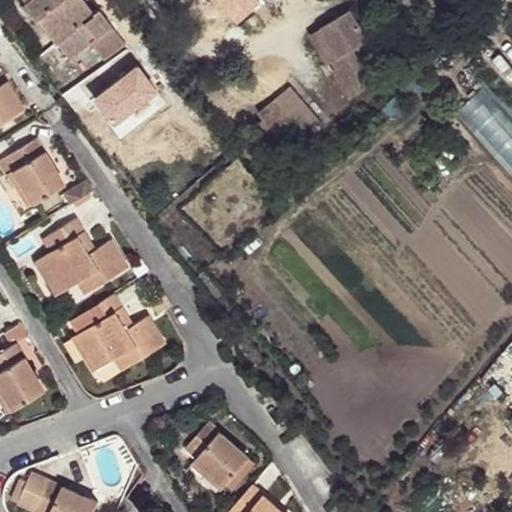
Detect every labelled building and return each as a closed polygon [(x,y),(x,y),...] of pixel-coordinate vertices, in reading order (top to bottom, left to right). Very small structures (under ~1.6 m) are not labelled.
[(28,0),(26,2),(69,59),(90,43),(103,60),(125,43),(98,9),(93,13),(83,0),(28,0)] [(511,41),(511,0),(492,20),(511,41)] [(351,9),(320,28),(337,57),(332,60),(337,68),(335,69),(352,97),(386,76),(365,42),(369,39),(351,9)] [(337,57),(320,28),(310,34),(327,63),(332,60),(337,57)] [(511,62),(484,32),(457,56),(511,115),(511,62)] [(0,81),(0,118),(26,102),(10,76),(0,81)] [(288,87),(276,98),(304,131),(289,143),(300,156),(312,146),(304,137),(319,124),(288,87)] [(194,107),(197,104),(189,94),(186,96),(194,107)] [(261,110),(289,143),(304,131),(276,98),(261,110)] [(40,130),(9,149),(16,160),(12,166),(31,198),(68,175),(40,130)] [(9,149),(0,154),(0,156),(7,168),(12,166),(16,160),(9,149)] [(70,179),(76,189),(95,177),(88,167),(70,179)] [(99,240),(79,210),(51,228),(56,241),(37,253),(59,286),(80,273),(88,284),(131,257),(114,231),(99,240)] [(167,283),(153,292),(162,305),(175,296),(167,283)] [(138,314),(119,285),(88,303),(94,315),(76,327),(96,361),(118,349),(126,360),(170,332),(152,306),(138,314)] [(45,383),(18,337),(0,347),(0,377),(3,383),(0,384),(0,391),(8,405),(45,383)] [(256,452),(214,417),(191,442),(201,453),(196,460),(226,485),(256,452)] [(20,501),(37,510),(52,475),(32,465),(30,467),(29,468),(19,496),(19,498),(20,501)] [(52,475),(37,510),(41,511),(98,511),(105,498),(52,475)] [(294,511),(259,479),(235,508),(238,511),(294,511)]
